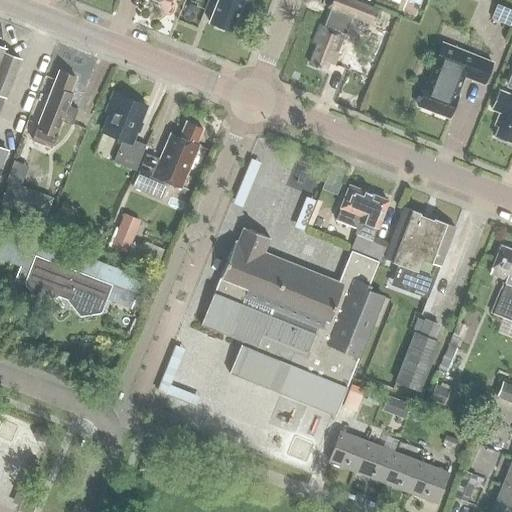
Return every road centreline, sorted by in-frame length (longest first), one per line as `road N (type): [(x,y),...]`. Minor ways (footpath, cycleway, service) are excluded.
road 1 (residential): [(112,419),(184,239),(199,231),(252,99)]
road 2 (tertiary): [(511,203),(252,99)]
road 3 (tertiary): [(252,99),(1,0)]
road 4 (residential): [(362,511),(112,419)]
road 5 (residential): [(112,419),(0,371)]
